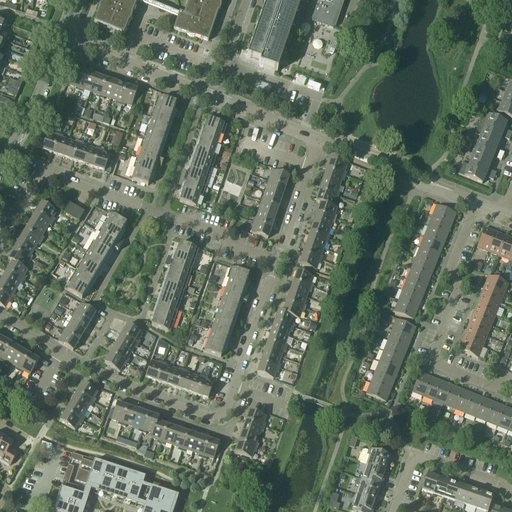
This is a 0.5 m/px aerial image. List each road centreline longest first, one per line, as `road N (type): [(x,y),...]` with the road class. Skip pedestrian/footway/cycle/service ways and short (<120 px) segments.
road 1 (residential): [(0,319),(106,381),(221,422),(275,259)]
road 2 (residential): [(275,259),(37,171),(0,235)]
road 3 (residential): [(476,203),(450,267),(457,289),(429,360),(491,386),(511,385)]
road 4 (residential): [(393,511),(413,452),(488,475),(511,498)]
road 5 (unclassified): [(476,203),(317,138)]
road 6 (unclassified): [(219,99),(62,38)]
road 7 (unclassified): [(0,165),(62,38)]
road 8 (residential): [(275,259),(317,138)]
